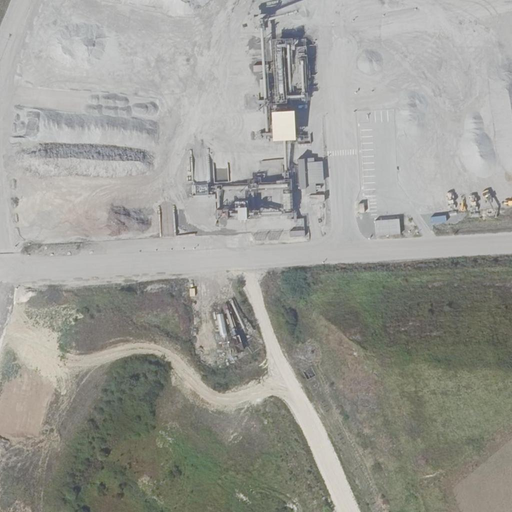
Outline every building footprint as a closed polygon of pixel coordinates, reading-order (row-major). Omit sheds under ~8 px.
[(294,37),(276,40),(280,68),(287,67),(286,61),(300,59),(303,75),(304,75),(302,63),(309,62),(307,45),(296,47),(294,37)] [(297,109),(274,110),(275,139),(298,139),(297,109)] [(317,183),(325,183),(324,161),(315,161),(315,157),(298,158),(300,193),(308,192),(309,205),(327,205),(326,193),(317,193),(317,183)] [(262,171),(273,170),(274,176),(280,175),(279,168),(284,167),(283,158),(261,161),(262,171)] [(290,184),(259,183),(258,200),(283,201),(283,189),(289,190),(290,184)] [(260,213),(282,211),(281,204),(259,206),(260,213)] [(231,208),(231,218),(249,218),(249,207),(231,208)] [(400,218),(376,219),(376,235),(401,234),(400,218)]
